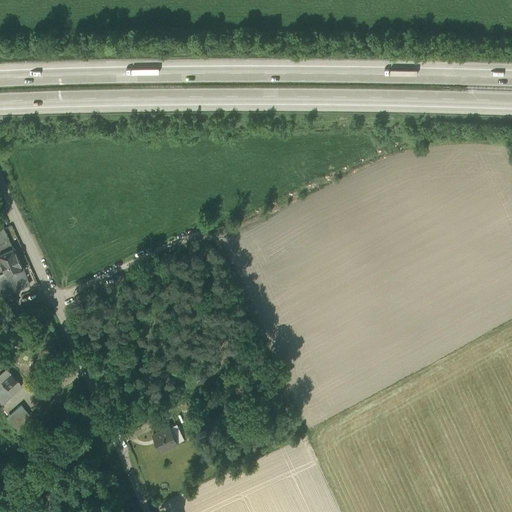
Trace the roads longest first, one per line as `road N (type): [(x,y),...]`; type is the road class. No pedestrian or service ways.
road 1 (motorway): [(0,98),(511,99)]
road 2 (motorway): [(511,75),(0,75)]
road 3 (unclassified): [(144,511),(0,186)]
